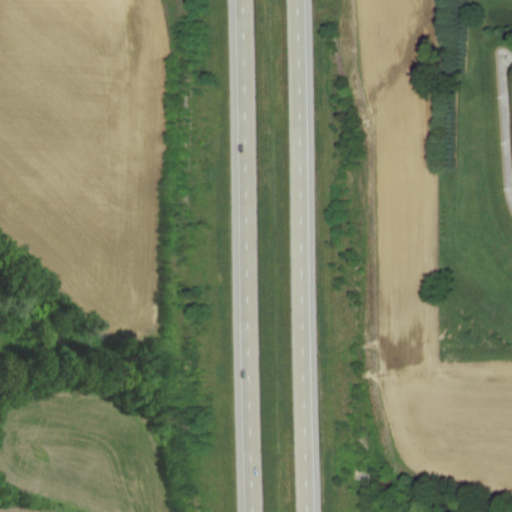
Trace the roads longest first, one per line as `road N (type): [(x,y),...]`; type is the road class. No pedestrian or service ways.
road 1 (primary): [(311,511),(298,0)]
road 2 (primary): [(242,0),(254,511)]
